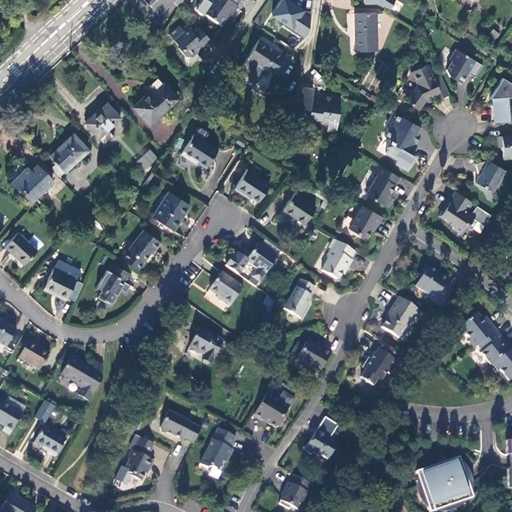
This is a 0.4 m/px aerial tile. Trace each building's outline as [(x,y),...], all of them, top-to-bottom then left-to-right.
[(173,3),(177,8),(180,4),(182,0),(143,0),(159,16),(173,3)] [(239,0),(213,0),(205,13),(221,24),(227,16),(230,12),(232,13),(238,5),(237,4),(239,0)] [(296,2),(294,0),(281,0),(271,16),(284,24),(283,26),(302,39),(307,34),(311,12),(303,11),(294,5),(296,2)] [(386,10),(389,9),(395,0),(394,0),(363,0),(364,4),(377,3),(386,10)] [(354,14),(355,51),(376,51),(376,14),(354,14)] [(211,42),(197,26),(191,31),(187,26),(182,31),(181,34),(174,40),(179,46),(178,49),(185,56),(189,57),(196,52),(196,48),(200,45),(203,48),(211,42)] [(169,35),(174,40),(181,34),(182,31),(179,27),(169,35)] [(491,44),(499,34),(493,29),(485,39),(491,44)] [(271,74),(282,57),(267,47),(267,45),(259,40),(236,77),(253,88),(258,79),(259,79),(265,70),(271,74)] [(483,63),(456,46),(450,57),(452,59),(447,67),(450,74),(460,80),(463,74),(465,76),(468,71),(475,75),(483,63)] [(428,62),(412,70),(418,82),(406,99),(419,107),(425,99),(427,98),(433,95),(441,91),(443,96),(450,92),(441,73),(434,76),(428,62)] [(511,81),(503,76),(490,96),(493,96),(495,121),(510,119),(508,95),(511,94),(511,81)] [(149,97),(163,84),(157,78),(147,87),(150,91),(147,94),(149,97)] [(177,99),(163,84),(149,97),(147,94),(132,107),(149,125),(177,99)] [(336,132),(341,100),(319,97),(319,100),(311,99),(313,88),(299,87),(297,108),(301,109),(299,122),(310,123),(311,121),(327,124),(326,130),(336,132)] [(106,130),(119,118),(106,104),(85,123),(102,143),(104,144),(112,137),(111,135),(106,130)] [(398,112),(394,109),(389,119),(395,117),(398,112)] [(421,125),(398,112),(395,117),(389,119),(387,121),(389,128),(385,134),(390,137),(390,138),(390,140),(391,140),(386,150),(399,157),(396,161),(408,168),(416,155),(411,152),(417,142),(415,142),(421,132),(418,130),(421,125)] [(206,168),(217,150),(202,141),(206,134),(205,131),(200,128),(196,129),(181,155),(190,161),(191,159),(206,168)] [(357,135),(345,128),(341,135),(354,142),(357,135)] [(511,133),(498,135),(498,145),(503,145),(504,157),(511,156),(511,133)] [(64,173),(88,151),(73,134),(49,156),(56,164),(64,173)] [(136,162),(145,170),(158,158),(149,149),(136,162)] [(505,168),(488,158),(476,162),(479,174),(478,175),(475,180),(493,190),(505,168)] [(366,193),(388,205),(393,197),(389,195),(400,175),(376,161),(371,168),(378,172),(366,193)] [(58,177),(64,173),(56,164),(50,169),(58,177)] [(26,167),(10,183),(20,193),(22,191),(32,202),(52,182),(36,166),(30,172),(26,167)] [(270,184),(247,169),(234,189),(242,194),(243,192),(251,197),(258,202),(270,184)] [(483,223),(490,212),(455,189),(439,212),(444,215),(445,218),(452,223),(453,226),(460,231),(465,224),(469,227),(473,226),(477,219),(483,223)] [(190,205),(168,192),(152,217),(173,231),(190,205)] [(315,207),(294,193),(283,210),(304,224),(315,207)] [(383,215),(363,203),(349,226),(366,236),(372,227),(375,226),(378,222),(383,215)] [(119,259),(137,270),(152,250),(154,251),(160,243),(143,230),(119,259)] [(37,251),(17,233),(4,247),(23,265),(37,251)] [(355,249),(334,236),(328,245),(331,246),(326,253),(327,257),(321,268),(336,277),(339,276),(345,265),(347,266),(352,258),(350,257),(355,249)] [(277,258),(274,256),(260,247),(257,244),(251,253),(249,252),(243,253),(240,256),(237,254),(234,258),(232,256),(225,266),(238,275),(245,265),(248,268),(252,268),(253,266),(257,269),(251,277),(251,278),(259,283),(277,258)] [(262,244),(260,247),(274,256),(276,254),(262,244)] [(124,282),(126,283),(131,274),(110,263),(96,287),(102,291),(105,292),(107,289),(114,293),(116,295),(124,282)] [(439,272),(426,263),(419,273),(420,276),(415,284),(426,292),(427,295),(441,304),(452,288),(444,283),(448,277),(440,272),(439,272)] [(75,281),(53,270),(43,290),(66,301),(75,281)] [(229,307),(243,287),(221,272),(209,290),(216,295),(222,299),(220,301),(229,307)] [(301,276),(283,306),(301,316),(308,303),(306,302),(311,293),(309,292),(314,284),(301,276)] [(259,283),(251,278),(248,282),(255,287),(259,283)] [(105,292),(102,291),(100,295),(109,301),(114,293),(107,289),(105,292)] [(381,325),(397,336),(408,319),(410,318),(411,319),(419,308),(399,294),(388,309),(390,311),(381,325)] [(270,309),(274,301),(267,298),(263,305),(270,309)] [(465,319),(460,327),(467,335),(469,337),(467,339),(473,346),(477,343),(480,341),(495,328),(487,317),(483,320),(481,316),(476,311),(465,319)] [(0,345),(5,348),(16,329),(3,323),(4,321),(0,318),(0,345)] [(202,357),(211,362),(215,356),(221,344),(211,338),(212,336),(198,328),(188,347),(203,355),(202,357)] [(482,349),(480,351),(490,363),(491,362),(507,349),(500,341),(504,338),(495,328),(480,341),(485,347),(482,349)] [(296,356),(319,369),(331,349),(324,345),(323,345),(319,343),(316,344),(306,338),(296,356)] [(365,378),(365,380),(367,380),(372,383),(377,376),(380,378),(386,370),(389,371),(397,359),(394,357),(398,351),(380,338),(373,349),(374,349),(375,350),(371,357),(369,356),(368,355),(362,363),(366,365),(365,367),(360,375),(365,378)] [(504,338),(500,341),(507,349),(510,347),(504,338)] [(49,353),(28,340),(18,358),(39,370),(49,353)] [(511,345),(510,347),(507,349),(491,362),(496,369),(498,368),(507,379),(511,376),(511,345)] [(78,395),(88,402),(101,381),(103,368),(94,362),(91,368),(71,357),(61,374),(82,387),(78,395)] [(280,396),(267,389),(254,413),(264,418),(265,416),(269,418),(270,421),(276,424),(279,424),(284,415),(283,413),(289,404),(281,399),(280,396)] [(9,435),(26,407),(9,397),(4,404),(1,401),(0,402),(0,424),(4,427),(2,431),(9,435)] [(44,399),(35,417),(45,423),(55,405),(44,399)] [(191,442),(199,426),(188,421),(188,420),(167,409),(158,427),(159,429),(163,432),(166,431),(179,438),(180,436),(191,442)] [(324,424),(317,435),(323,439),(325,436),(329,439),(330,436),(327,434),(330,429),(324,424)] [(65,439),(43,427),(31,448),(45,456),(47,452),(56,457),(65,439)] [(216,427),(204,451),(198,463),(205,467),(210,465),(214,467),(219,466),(224,456),(226,457),(231,449),(228,447),(234,436),(216,427)] [(317,435),(306,452),(313,456),(314,454),(321,458),(323,456),(330,461),(343,440),(332,433),(330,436),(329,439),(325,436),(323,439),(317,435)] [(154,441),(141,434),(134,447),(134,448),(132,447),(128,454),(129,457),(124,467),(131,471),(130,472),(140,478),(147,466),(149,467),(153,458),(147,455),(154,441)] [(439,461),(415,469),(419,482),(429,509),(472,495),(458,454),(444,459),(448,472),(443,474),(439,461)] [(443,474),(448,472),(444,459),(439,461),(443,474)] [(311,482),(293,473),(289,480),(287,479),(282,488),(284,489),(282,493),(278,501),(288,506),(290,503),(297,507),(307,490),(306,490),(311,482)] [(33,511),(35,508),(10,494),(0,510),(0,511),(33,511)]
